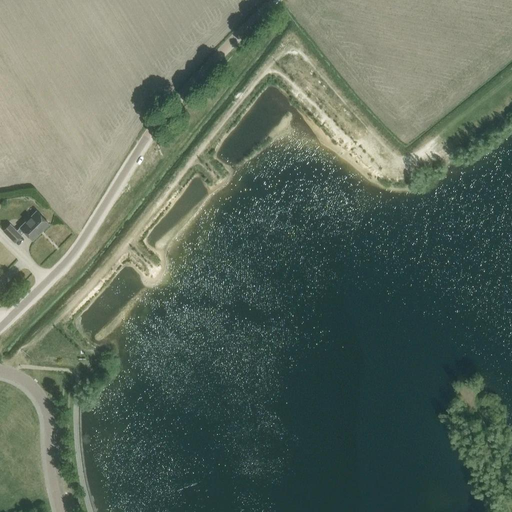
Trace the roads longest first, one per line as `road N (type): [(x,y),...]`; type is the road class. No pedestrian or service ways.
road 1 (unclassified): [(0,327),(79,244),(171,107),(276,0)]
road 2 (residential): [(60,511),(43,403),(26,382),(0,370)]
